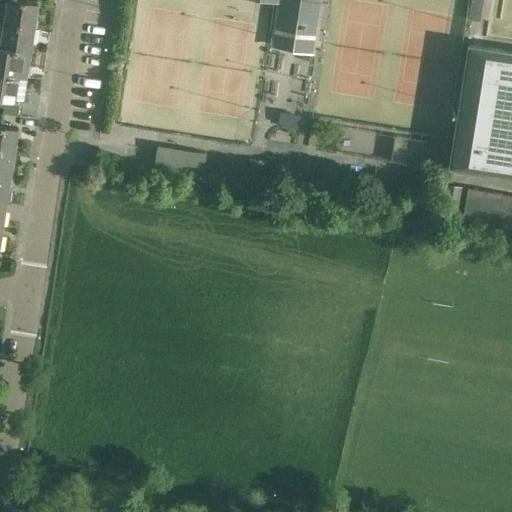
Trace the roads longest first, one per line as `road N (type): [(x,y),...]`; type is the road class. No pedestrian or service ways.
road 1 (residential): [(29,287),(77,0)]
road 2 (residential): [(0,487),(29,287)]
